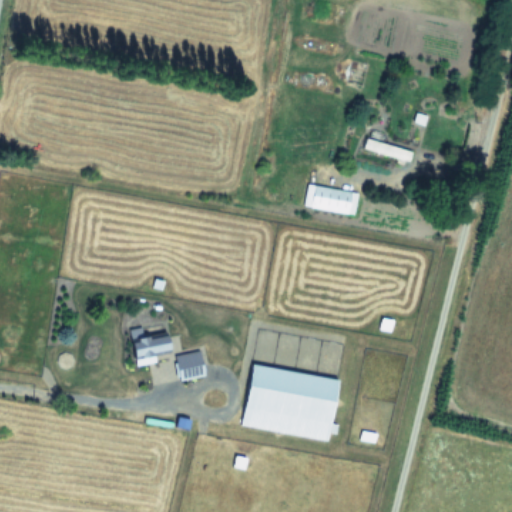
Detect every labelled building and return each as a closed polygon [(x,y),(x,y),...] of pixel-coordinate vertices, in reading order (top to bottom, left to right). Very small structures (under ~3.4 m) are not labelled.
[(411,150),(364,139),(362,150),(408,161),(411,150)] [(356,192),(306,184),(302,206),(353,214),(356,192)] [(118,377),(125,327),(105,324),(98,374),(118,377)] [(173,383),(175,369),(160,367),(129,364),(126,386),(154,389),(155,381),(173,383)] [(327,439),(336,378),(249,365),(240,426),(327,439)]
